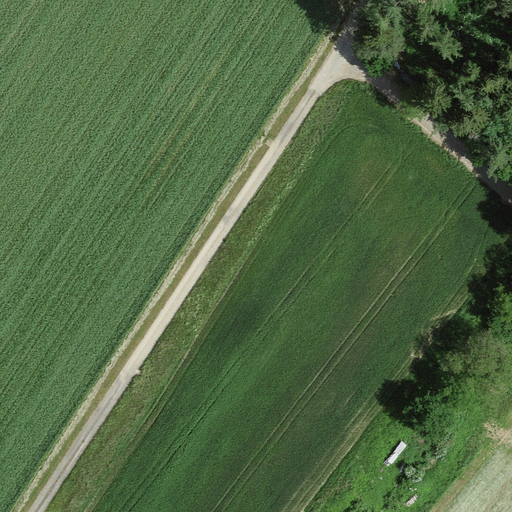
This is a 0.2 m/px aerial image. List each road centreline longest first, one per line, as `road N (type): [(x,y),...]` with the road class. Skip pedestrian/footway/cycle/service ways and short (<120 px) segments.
road 1 (track): [(40,511),(340,61),(363,0)]
road 2 (track): [(340,61),(511,204)]
